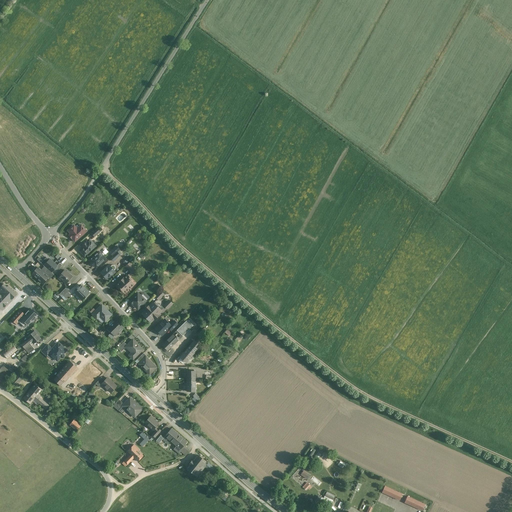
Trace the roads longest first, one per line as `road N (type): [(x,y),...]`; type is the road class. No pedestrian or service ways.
road 1 (track): [(101,169),(158,229),(342,381),(511,461)]
road 2 (unclassified): [(101,169),(208,0)]
road 3 (secondary): [(16,274),(153,397)]
road 4 (secondary): [(153,397),(286,511)]
road 5 (residential): [(163,367),(49,237)]
road 6 (tertiary): [(103,511),(109,491),(102,473),(0,391)]
